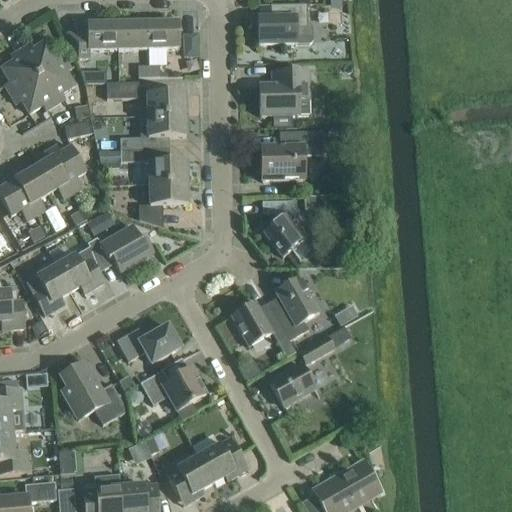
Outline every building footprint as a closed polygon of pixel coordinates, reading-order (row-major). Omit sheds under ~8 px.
[(258,49),(278,48),(297,48),(297,47),(311,46),(313,45),(312,30),(311,28),(307,28),(307,27),(307,8),(283,8),(283,20),(258,21),(258,49)] [(149,53),(148,26),(118,27),(119,53),(149,53)] [(178,26),(148,26),(149,53),(179,52),(178,26)] [(119,53),(118,27),(87,28),(87,37),(68,38),(72,49),(79,61),(89,61),(89,54),(119,53)] [(198,60),(198,36),(183,37),(183,60),(198,60)] [(30,47),(21,52),(39,80),(61,67),(47,43),(33,52),(30,47)] [(39,80),(21,52),(11,59),(14,64),(1,72),(10,85),(4,88),(10,98),(39,80)] [(75,89),(61,67),(39,80),(56,108),(65,102),(62,97),(75,89)] [(149,79),(149,68),(139,68),(139,79),(149,79)] [(159,68),(149,68),(149,79),(160,79),(159,68)] [(106,85),(106,73),(82,73),(82,86),(106,85)] [(310,118),(310,103),(309,74),(282,75),(282,88),(259,89),(260,120),(273,119),(280,119),(292,119),(310,118)] [(56,108),(39,80),(10,98),(16,107),(21,104),(29,117),(43,108),(46,114),(56,108)] [(106,87),(107,103),(139,102),(138,86),(106,87)] [(148,120),(185,119),(185,96),(147,97),(148,120)] [(86,108),(74,111),(77,122),(88,120),(86,108)] [(185,119),(148,120),(149,141),(186,140),(185,119)] [(280,119),(273,119),(273,129),(292,129),(292,119),(280,119)] [(89,124),(64,129),(67,142),(92,137),(89,124)] [(262,184),(282,184),(305,183),(304,160),(324,159),(323,135),(285,136),(285,150),(261,151),(262,184)] [(120,154),(144,153),(144,142),(120,142),(120,154)] [(56,149),(48,154),(73,196),(81,191),(75,181),(86,175),(71,150),(60,156),(56,149)] [(144,153),(120,154),(97,154),(99,166),(145,165),(144,153)] [(43,166),(33,172),(48,197),(57,191),(64,202),(73,196),(48,154),(39,159),(43,166)] [(149,186),(187,185),(187,164),(149,165),(149,186)] [(19,171),(10,176),(35,218),(45,212),(39,202),(48,197),(33,172),(23,178),(19,171)] [(35,218),(10,176),(2,181),(6,188),(0,191),(0,201),(11,219),(20,213),(26,223),(35,218)] [(187,185),(149,186),(150,209),(138,209),(139,224),(163,232),(162,209),(188,208),(187,185)] [(324,199),(304,200),(304,213),(324,212),(324,199)] [(282,205),(262,205),(262,218),(278,217),(281,222),(263,235),(283,261),(291,255),(300,266),(315,255),(306,243),(308,242),(294,223),(297,221),(297,204),(282,205)] [(81,213),(71,219),(77,229),(87,222),(81,213)] [(98,220),(88,225),(94,237),(104,231),(98,220)] [(89,250),(100,269),(112,262),(120,276),(154,257),(145,241),(141,244),(132,229),(100,247),(94,237),(88,225),(87,225),(78,230),(89,250)] [(46,240),(39,228),(28,235),(34,246),(46,240)] [(0,264),(17,255),(12,247),(0,253),(0,264)] [(100,269),(89,250),(56,269),(71,295),(80,290),(84,297),(104,285),(96,271),(100,269)] [(71,295),(56,269),(37,281),(42,289),(31,295),(45,319),(65,308),(61,301),(71,295)] [(277,323),(290,345),(309,333),(305,325),(319,317),(299,282),(275,295),(287,317),(277,323)] [(0,295),(0,325),(1,325),(2,333),(25,331),(22,303),(11,304),(10,295),(0,295)] [(290,345),(277,323),(268,328),(255,307),(231,320),(249,350),(272,337),(277,346),(278,345),(288,362),(297,357),(290,345)] [(341,314),(334,319),(339,329),(347,325),(341,314)] [(36,338),(41,334),(37,327),(31,330),(36,338)] [(151,368),(162,361),(180,351),(167,329),(144,343),(138,332),(116,345),(129,366),(145,357),(151,368)] [(345,331),(328,341),(334,351),(351,341),(345,331)] [(232,340),(225,344),(229,350),(236,346),(232,340)] [(307,367),(334,351),(328,341),(301,357),(307,367)] [(282,356),(272,362),(276,369),(286,363),(282,356)] [(103,429),(125,416),(123,406),(112,387),(101,393),(85,366),(60,380),(67,392),(62,395),(78,423),(94,414),(103,429)] [(315,392),(301,368),(270,386),(283,410),(315,392)] [(162,374),(145,384),(141,386),(154,409),(170,400),(177,414),(206,397),(192,372),(168,385),(162,374)] [(0,436),(13,435),(24,434),(20,392),(18,392),(17,384),(3,385),(4,394),(0,393),(0,436)] [(14,455),(13,435),(0,436),(0,478),(28,476),(26,454),(14,455)] [(153,441),(144,445),(144,446),(149,457),(150,458),(159,454),(153,441)] [(230,442),(199,460),(214,486),(225,480),(228,484),(237,479),(230,467),(241,461),(230,442)] [(73,453),(59,455),(61,477),(75,476),(73,453)] [(214,486),(199,460),(166,478),(177,497),(187,491),(194,503),(204,498),(202,493),(214,486)] [(315,494),(325,511),(324,511),(350,511),(380,495),(363,466),(315,494)] [(122,511),(120,486),(120,482),(107,484),(107,493),(83,495),(84,511),(122,511)] [(26,500),(0,502),(0,511),(28,511),(28,506),(56,503),(55,485),(25,488),(26,500)] [(133,485),(120,486),(122,511),(146,511),(147,510),(159,509),(157,489),(134,491),(133,485)] [(74,493),(59,494),(60,508),(75,507),(74,493)] [(305,511),(320,511),(314,501),(303,507),(305,511)]
